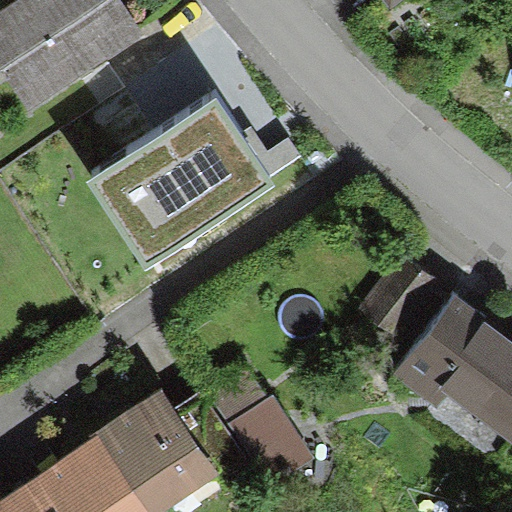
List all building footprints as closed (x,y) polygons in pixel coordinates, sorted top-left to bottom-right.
[(144,41),(116,0),(21,0),(0,14),(0,88),(9,83),(30,115),(144,41)] [(214,85),(92,164),(147,249),(269,170),(214,85)] [(511,438),(511,353),(449,310),(407,371),(510,442),(511,438)] [(267,367),(236,390),(291,464),(322,442),(267,367)] [(166,511),(212,480),(155,397),(0,504),(0,511),(166,511)]
